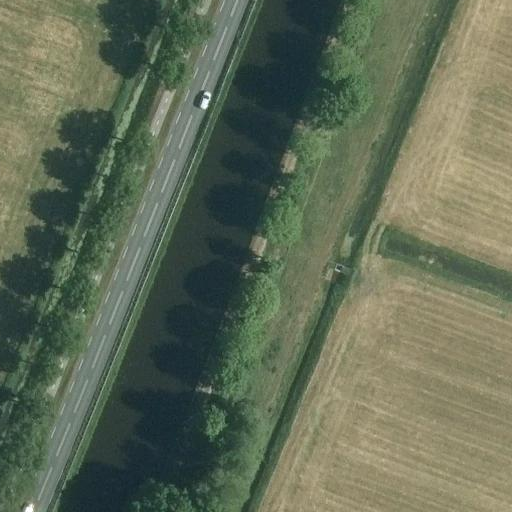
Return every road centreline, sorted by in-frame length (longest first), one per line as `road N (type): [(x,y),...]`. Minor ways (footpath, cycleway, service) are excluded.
road 1 (primary): [(30,511),(235,0)]
road 2 (track): [(357,0),(154,511)]
